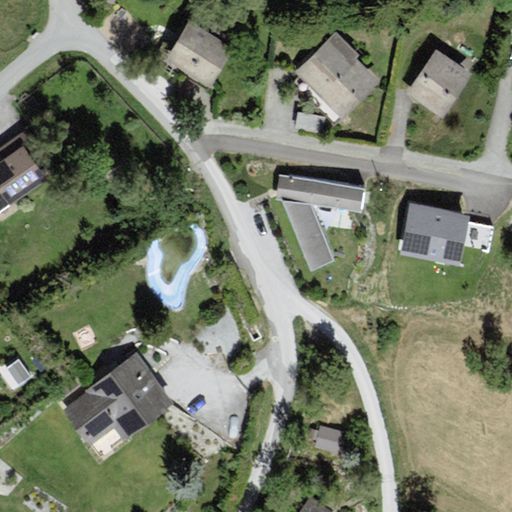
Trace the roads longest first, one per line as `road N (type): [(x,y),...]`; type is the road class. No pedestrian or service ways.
road 1 (residential): [(511,177),(205,129),(185,137)]
road 2 (residential): [(260,280),(315,320),(345,356),(364,394),(383,511)]
road 3 (residential): [(239,511),(279,411),(284,366),(260,280)]
road 4 (residential): [(185,137),(260,280)]
road 5 (residential): [(185,137),(94,48),(66,36)]
